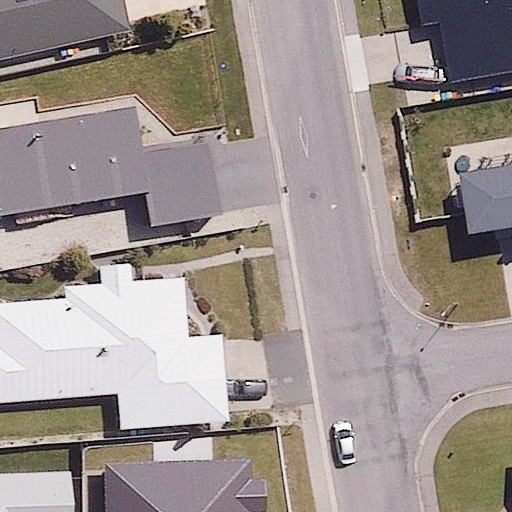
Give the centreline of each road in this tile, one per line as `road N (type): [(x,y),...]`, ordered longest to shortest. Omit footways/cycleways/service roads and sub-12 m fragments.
road 1 (residential): [(356,378),(286,0)]
road 2 (residential): [(356,378),(511,351)]
road 3 (residential): [(378,511),(356,378)]
